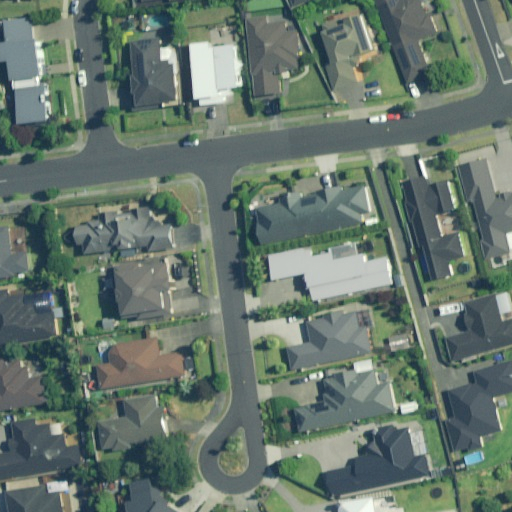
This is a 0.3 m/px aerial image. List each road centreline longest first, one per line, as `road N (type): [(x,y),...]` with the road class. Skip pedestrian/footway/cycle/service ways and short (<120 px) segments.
road 1 (tertiary): [(216,153),(419,126),(508,103)]
road 2 (residential): [(243,404),(216,153)]
road 3 (residential): [(86,0),(102,165)]
road 4 (residential): [(243,404),(247,469),(240,477),(219,476),(215,451)]
